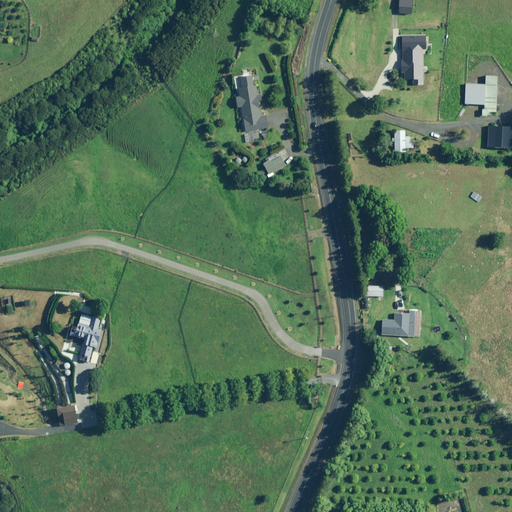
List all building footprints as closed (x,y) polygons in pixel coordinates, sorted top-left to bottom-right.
[(405,73),(405,79),(414,79),(414,85),(425,84),(425,36),(403,36),(403,73),(405,73)] [(277,71),(269,54),(263,56),(272,74),(277,71)] [(240,97),(237,97),(239,108),(242,108),(246,132),(269,128),(266,116),(263,116),(261,101),(264,101),(263,95),(259,95),(258,86),(255,86),(253,75),(235,79),(237,94),(239,93),(240,97)] [(485,84),(465,83),(464,103),(485,104),(485,109),(482,109),(481,115),(491,115),(491,111),(496,111),(497,76),(486,76),(485,84)] [(511,126),(489,126),(488,147),(511,148),(511,126)] [(410,137),(405,137),(405,130),(395,130),(395,150),(405,150),(405,145),(410,145),(410,137)] [(288,166),(283,156),(265,164),(270,175),(288,166)] [(474,191),(470,197),(478,203),(482,197),(474,191)] [(288,273),(293,274),(292,276),(296,277),(296,285),(302,286),(303,275),(298,274),(299,268),(289,267),(288,273)] [(382,286),(368,286),(367,296),(381,296),(382,286)] [(414,310),(409,310),(409,314),(394,313),(394,320),(382,320),(382,334),(413,336),(414,310)] [(82,342),(70,339),(67,350),(80,353),(78,360),(91,363),(95,348),(98,349),(106,319),(81,313),(75,337),(83,339),(82,342)] [(58,407),(60,425),(78,423),(76,405),(58,407)]
